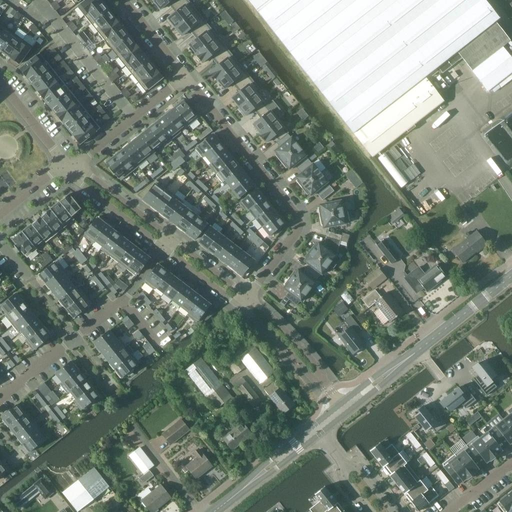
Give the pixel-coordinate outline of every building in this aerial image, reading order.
[(86,0),(77,7),(84,16),(101,2),(101,1),(101,0),(100,0),(86,0)] [(155,0),(154,2),(161,10),(168,4),(172,9),(181,1),(180,0),(155,0)] [(425,78),(457,52),(472,72),(488,92),(511,73),(511,59),(503,47),(511,41),(500,27),(503,25),(499,19),(484,0),(248,0),(353,134),(372,158),(406,131),(408,133),(415,127),(414,125),(444,101),(425,78)] [(175,28),(189,17),(182,8),(185,6),(181,1),(172,9),(176,13),(168,19),(175,28)] [(101,2),(84,16),(91,24),(108,11),(107,10),(108,8),(105,6),(104,5),(101,2)] [(91,24),(98,33),(115,19),(114,18),(114,17),(112,14),(111,14),(108,11),(91,24)] [(225,11),(220,15),(223,19),(228,15),(225,11)] [(175,28),(182,37),(190,31),(193,35),(203,28),(199,23),(196,26),(189,17),(175,28)] [(115,19),(98,33),(104,41),(122,27),(121,27),(121,25),(119,22),(117,22),(115,19)] [(69,28),(72,33),(77,29),(74,24),(69,28)] [(5,27),(0,34),(0,50),(1,52),(14,34),(5,27)] [(104,41),(111,50),(128,36),(128,35),(128,34),(126,31),(124,31),(122,27),(104,41)] [(193,35),(197,40),(189,46),(196,54),(195,55),(210,44),(203,35),(206,33),(203,28),(193,35)] [(7,56),(10,58),(23,40),(14,34),(1,52),(2,52),(2,54),(5,56),(7,56)] [(128,36),(111,50),(118,58),(135,44),(133,41),(133,40),(130,37),(129,37),(128,36)] [(23,40),(10,58),(11,58),(11,60),(14,62),(15,62),(19,64),(32,47),(23,40)] [(118,58),(125,66),(142,53),(139,50),(139,48),(137,45),(136,45),(135,44),(118,58)] [(220,50),(217,52),(210,44),(195,55),(202,64),(211,57),(214,62),(224,55),(220,50)] [(100,129),(39,53),(19,69),(80,145),(100,129)] [(125,66),(131,75),(149,61),(146,58),(146,57),(144,54),(142,53),(125,66)] [(217,82),(231,70),(224,62),(227,59),(224,55),(214,62),(218,67),(210,73),(217,82)] [(131,75),(138,83),(155,70),(153,66),(153,65),(151,62),(149,62),(149,61),(131,75)] [(155,70),(138,83),(145,92),(162,78),(160,75),(160,73),(157,70),(156,70),(155,70)] [(217,82),(224,90),(232,84),(235,89),(245,81),(241,76),(238,79),(231,70),(217,82)] [(238,108),(252,97),(245,88),(249,86),(245,81),(235,89),(239,93),(231,99),(238,108)] [(238,108),(245,117),(253,111),(257,115),(266,108),(262,103),(259,106),(252,97),(238,108)] [(179,104),(178,103),(173,107),(189,126),(198,119),(183,101),(179,104)] [(170,110),(165,114),(180,133),(181,133),(179,130),(186,124),(188,127),(189,126),(173,107),(174,109),(171,111),(170,110)] [(257,115),(260,120),(252,126),(259,134),(259,135),(273,124),(267,115),(270,113),(266,108),(257,115)] [(165,114),(164,114),(166,116),(162,118),(161,117),(156,121),(172,140),(180,133),(165,114)] [(172,140),(156,121),(157,122),(154,125),(153,123),(148,127),(161,144),(169,138),(171,140),(172,140)] [(274,137),(278,142),(287,134),(283,130),(280,132),(273,124),(259,135),(266,144),(274,137)] [(161,144),(148,127),(148,128),(149,129),(145,132),(144,130),(139,134),(155,153),(153,150),(161,144)] [(155,153),(139,134),(139,135),(140,136),(137,139),(136,137),(131,141),(146,160),(155,153)] [(221,142),(219,143),(217,140),(218,139),(214,134),(213,135),(212,135),(195,149),(202,158),(221,143),(221,142)] [(279,147),(274,151),(276,154),(274,155),(280,162),(299,147),(291,137),(291,138),(288,134),(287,134),(278,142),(276,143),(279,147)] [(146,160),(131,141),(130,141),(132,143),(129,145),(127,144),(122,148),(138,167),(146,160)] [(224,148),(225,147),(221,143),(202,158),(205,156),(211,163),(208,166),(209,166),(228,151),(228,150),(226,152),(224,148)] [(287,168),(289,170),(293,166),(297,170),(309,160),(306,157),(306,156),(299,147),(280,162),(286,169),(287,168)] [(138,167),(122,148),(123,150),(120,152),(119,151),(114,155),(130,174),(138,167)] [(389,149),(385,151),(391,161),(395,158),(389,149)] [(233,160),(230,157),(232,156),(228,151),(209,166),(216,175),(235,159),(234,159),(233,160)] [(400,187),(408,181),(384,151),(376,158),(400,187)] [(130,174),(114,155),(115,156),(112,159),(111,157),(105,162),(106,163),(109,167),(108,168),(114,175),(115,174),(121,181),(130,174)] [(242,168),(241,167),(239,168),(237,165),(239,164),(235,159),(216,175),(219,173),(225,181),(242,168)] [(300,174),(295,178),(297,180),(296,181),(301,188),(320,173),(313,164),(312,164),(309,160),(297,170),(300,174)] [(248,176),(246,177),(244,174),(245,172),(242,168),(225,181),(231,188),(228,191),(229,192),(248,176)] [(352,170),(345,176),(353,185),(360,180),(352,170)] [(309,194),(310,196),(316,192),(319,196),(330,187),(327,183),(328,182),(320,173),(301,188),(307,195),(309,194)] [(254,186),(251,182),(252,181),(248,176),(229,192),(236,200),(254,186)] [(151,208),(166,189),(157,182),(143,200),(142,201),(147,205),(148,204),(151,206),(150,208),(151,208)] [(330,187),(319,196),(322,200),(334,191),(330,187)] [(174,195),(166,189),(151,208),(156,212),(157,210),(160,213),(159,214),(159,215),(174,195)] [(260,193),(256,189),(239,204),(246,213),(265,197),(261,192),(260,193)] [(69,194),(59,202),(74,220),(72,217),(81,209),(69,194)] [(168,221),(183,202),(174,195),(159,215),(164,219),(165,217),(169,219),(167,221),(168,221)] [(265,197),(246,213),(249,211),(255,219),(272,205),(268,201),(267,202),(264,199),(265,197)] [(341,201),(319,205),(319,208),(317,208),(319,217),(347,212),(345,202),(341,203),(341,201)] [(59,202),(50,210),(65,228),(74,220),(59,202)] [(176,228),(189,211),(181,205),(183,202),(168,221),(173,225),(174,224),(177,226),(176,227),(176,228)] [(272,206),(272,205),(255,219),(262,227),(279,214),(275,209),(273,210),(271,207),(272,206)] [(464,209),(456,215),(464,225),(471,219),(464,209)] [(50,210),(41,217),(55,235),(65,228),(50,210)] [(185,234),(198,218),(189,211),(176,228),(181,232),(182,230),(186,233),(185,234)] [(323,226),(323,229),(345,224),(345,222),(349,222),(347,212),(319,217),(321,226),(323,226)] [(279,214),(262,227),(269,236),(273,233),(275,234),(281,229),(280,227),(284,224),(286,223),(282,217),(280,219),(277,215),(279,214)] [(41,217),(31,225),(46,243),(55,235),(41,217)] [(97,218),(83,236),(92,243),(107,224),(107,223),(106,225),(103,223),(104,221),(98,217),(97,218)] [(195,240),(207,225),(198,218),(185,234),(190,238),(191,237),(195,240)] [(84,220),(79,224),(83,229),(88,225),(84,220)] [(107,224),(92,243),(93,244),(95,241),(102,247),(100,249),(101,250),(116,230),(115,230),(114,232),(111,229),(112,228),(107,224)] [(31,225),(22,232),(37,250),(34,247),(43,240),(45,243),(46,243),(31,225)] [(206,251),(219,234),(210,227),(198,242),(202,245),(201,247),(206,251)] [(116,230),(101,250),(109,257),(124,237),(123,238),(120,236),(121,234),(116,230)] [(476,231),(452,250),(462,263),(476,252),(477,253),(487,245),(476,231)] [(22,232),(12,240),(16,244),(14,246),(19,252),(21,251),(27,258),(37,250),(22,232)] [(342,236),(328,232),(326,237),(340,241),(342,236)] [(210,254),(215,257),(228,241),(219,234),(206,251),(207,251),(208,250),(211,252),(210,254)] [(124,237),(109,257),(118,263),(133,244),(133,243),(131,245),(128,242),(130,241),(124,237)] [(324,247),(328,250),(330,247),(337,249),(338,249),(340,241),(326,237),(324,244),(325,245),(324,247)] [(385,239),(377,245),(392,264),(399,258),(385,239)] [(218,260),(223,264),(236,247),(228,241),(215,257),(215,258),(216,256),(219,259),(218,260)] [(324,247),(318,242),(317,245),(315,244),(309,251),(329,265),(333,268),(340,259),(335,255),(338,252),(337,251),(337,249),(330,247),(328,250),(324,247)] [(133,244),(118,263),(127,270),(142,250),(141,250),(140,251),(137,249),(138,247),(133,244)] [(232,271),(245,254),(236,247),(223,264),(224,264),(225,263),(228,265),(227,267),(232,271)] [(142,250),(127,270),(136,277),(150,259),(146,256),(147,254),(142,250)] [(306,259),(304,261),(309,265),(306,269),(318,278),(321,274),(321,275),(329,265),(309,251),(304,258),(306,259)] [(245,254),(232,271),(233,269),(237,272),(236,273),(241,277),(242,276),(245,272),(247,273),(252,266),(251,265),(254,261),(245,254)] [(57,261),(39,275),(38,276),(42,282),(43,280),(46,284),(45,285),(64,270),(57,261)] [(436,264),(423,274),(418,268),(404,279),(416,294),(423,288),(427,293),(446,277),(436,264)] [(163,266),(162,268),(158,265),(144,283),(153,290),(168,270),(163,266)] [(303,273),(298,269),(296,272),(294,270),(289,278),(308,292),(315,283),(315,282),(318,278),(306,269),(303,273)] [(386,278),(378,269),(365,280),(372,289),(386,278)] [(49,290),(50,289),(53,292),(51,293),(52,293),(71,278),(64,270),(45,285),(49,290)] [(170,274),(167,272),(168,270),(153,290),(156,287),(163,293),(176,277),(171,273),(170,274)] [(179,281),(176,279),(177,277),(176,277),(163,293),(172,300),(185,283),(180,280),(179,281)] [(55,298),(57,297),(60,300),(58,302),(78,286),(77,286),(74,288),(68,281),(71,279),(71,278),(52,293),(55,298)] [(285,286),(283,288),(288,292),(285,297),(296,306),(300,301),(301,302),(308,292),(289,278),(283,285),(285,286)] [(119,280),(115,285),(119,288),(124,291),(128,287),(119,280)] [(181,307),(193,290),(188,286),(187,288),(184,285),(185,284),(185,283),(172,300),(181,307)] [(62,307),(64,306),(66,309),(65,310),(84,295),(78,286),(58,302),(62,307)] [(187,316),(202,297),(197,293),(196,294),(193,292),(194,290),(193,290),(181,307),(189,313),(186,316),(187,316)] [(375,290),(362,300),(368,308),(374,303),(390,322),(403,312),(387,292),(381,297),(375,290)] [(16,294),(1,306),(7,314),(5,316),(5,317),(24,302),(24,301),(23,302),(20,299),(21,298),(17,293),(16,294)] [(74,318),(91,304),(84,295),(65,310),(69,315),(70,314),(74,318)] [(210,305),(211,303),(206,299),(204,301),(201,298),(202,297),(187,316),(196,323),(201,316),(203,317),(208,310),(207,309),(210,305)] [(332,308),(339,316),(348,309),(341,301),(332,308)] [(24,302),(5,317),(12,325),(31,310),(29,311),(27,308),(28,306),(24,302)] [(31,310),(12,325),(19,334),(38,318),(36,319),(34,316),(35,315),(31,310)] [(349,327),(338,336),(353,355),(365,345),(356,334),(361,330),(350,316),(344,320),(349,327)] [(38,318),(19,334),(19,335),(22,332),(28,339),(25,342),(45,327),(44,326),(43,328),(40,325),(42,323),(38,318)] [(45,327),(25,342),(33,351),(50,337),(47,333),(49,332),(45,327)] [(94,343),(97,347),(95,348),(99,353),(119,337),(118,337),(115,339),(109,331),(94,343)] [(101,352),(104,355),(102,357),(106,361),(125,346),(119,337),(99,353),(100,353),(101,352)] [(108,361),(111,364),(109,365),(113,370),(132,354),(129,356),(123,349),(126,347),(125,346),(106,361),(107,362),(108,361)] [(241,361),(256,379),(259,384),(274,372),(255,348),(241,361)] [(115,369),(117,372),(116,373),(120,379),(122,377),(122,378),(126,374),(127,376),(134,370),(133,369),(140,363),(132,354),(113,370),(115,369)] [(201,358),(185,371),(216,410),(232,397),(201,358)] [(238,358),(227,366),(234,375),(245,367),(238,358)] [(472,368),(477,375),(473,378),(472,379),(477,385),(486,396),(486,395),(496,387),(491,380),(496,376),(484,361),(479,365),(477,363),(472,368)] [(60,385),(79,370),(75,365),(74,366),(70,362),(56,374),(62,382),(59,384),(60,385)] [(79,370),(60,385),(67,393),(86,378),(82,373),(80,374),(78,371),(79,370)] [(73,401),(73,402),(93,386),(89,381),(87,383),(85,379),(86,378),(67,393),(67,394),(70,392),(76,399),(73,401)] [(246,382),(238,388),(253,407),(261,401),(246,382)] [(269,396),(268,396),(283,414),(288,410),(294,405),(280,387),(278,389),(273,383),(264,390),(269,396)] [(439,403),(444,408),(446,407),(450,412),(460,403),(465,409),(475,401),(476,401),(464,385),(463,386),(459,389),(458,388),(439,403)] [(81,411),(87,405),(88,407),(95,401),(94,400),(98,397),(98,396),(100,395),(95,390),(94,391),(91,388),(93,387),(93,386),(73,402),(81,411)] [(2,417),(5,421),(3,422),(7,427),(27,412),(26,411),(23,413),(17,405),(2,417)] [(414,417),(426,431),(431,427),(435,433),(445,425),(446,425),(434,409),(433,409),(433,410),(429,413),(423,406),(418,410),(419,413),(414,417)] [(511,407),(508,411),(511,414),(503,420),(511,431),(511,407)] [(465,418),(469,424),(481,416),(478,411),(465,418)] [(9,426),(12,429),(10,431),(14,436),(33,420),(27,412),(7,427),(8,428),(9,426)] [(189,430),(180,419),(162,434),(170,445),(189,430)] [(14,436),(16,435),(18,438),(17,439),(21,444),(40,429),(33,420),(14,436)] [(506,447),(510,443),(511,441),(511,431),(503,420),(491,429),(505,446),(506,447)] [(251,435),(242,423),(237,427),(234,423),(229,427),(232,430),(223,438),(232,450),(251,435)] [(452,425),(447,429),(450,433),(455,429),(452,425)] [(21,444),(23,443),(25,446),(24,448),(28,453),(29,452),(34,449),(35,450),(42,444),(41,443),(47,438),(40,429),(21,444)] [(498,453),(505,447),(505,446),(491,429),(480,438),(478,436),(477,436),(494,457),(498,454),(498,453)] [(415,439),(410,433),(406,436),(411,443),(415,439)] [(482,465),(486,462),(489,459),(490,460),(494,457),(477,436),(466,445),(481,465),(482,465)] [(416,449),(421,445),(415,439),(411,443),(416,449)] [(398,453),(392,445),(391,444),(384,450),(379,443),(370,450),(382,467),(403,451),(402,450),(398,453)] [(474,472),(482,466),(481,465),(466,445),(454,454),(471,476),(475,472),(474,472)] [(103,458),(109,453),(103,446),(97,451),(103,458)] [(143,483),(153,476),(149,471),(148,470),(153,465),(140,448),(129,456),(144,475),(140,479),(143,483)] [(186,467),(196,479),(211,466),(198,450),(194,453),(197,458),(186,467)] [(410,459),(403,451),(382,467),(390,476),(410,459)] [(430,458),(426,452),(421,456),(426,461),(430,458)] [(458,484),(458,483),(458,484),(466,478),(467,479),(471,476),(454,454),(442,464),(458,484)] [(430,458),(426,461),(430,467),(435,463),(430,458)] [(410,460),(410,459),(390,476),(397,484),(413,471),(406,463),(410,460)] [(77,511),(109,487),(94,468),(62,493),(77,511)] [(440,479),(444,476),(440,470),(436,474),(440,479)] [(420,480),(413,471),(397,484),(404,493),(420,480)] [(444,476),(440,479),(444,485),(449,481),(444,476)] [(42,479),(33,486),(39,493),(45,500),(53,494),(42,479)] [(411,502),(431,486),(427,489),(420,480),(404,493),(411,502)] [(160,485),(141,500),(150,511),(153,511),(171,498),(160,485)] [(438,495),(431,486),(411,502),(418,511),(438,495)] [(324,511),(337,503),(330,494),(324,487),(315,494),(320,501),(309,509),(311,511),(324,511)] [(497,504),(503,511),(505,511),(511,506),(511,491),(506,496),(505,494),(500,499),(501,500),(497,504)] [(343,511),(344,511),(337,503),(324,511),(343,511)]
